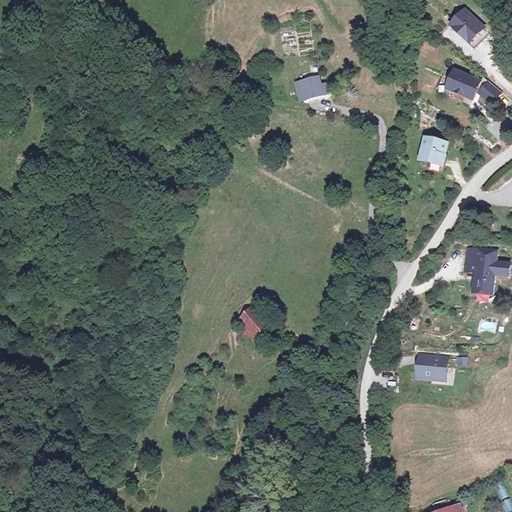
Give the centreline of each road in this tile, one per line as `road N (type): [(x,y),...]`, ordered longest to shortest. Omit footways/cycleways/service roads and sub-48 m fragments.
road 1 (track): [(232,511),(247,482),(250,430),(269,414),(283,418),(311,472),(355,511)]
road 2 (residential): [(377,511),(367,383),(384,324),(409,279)]
road 3 (residential): [(409,279),(474,184),(511,151)]
road 4 (residential): [(409,279),(373,215),(384,134)]
